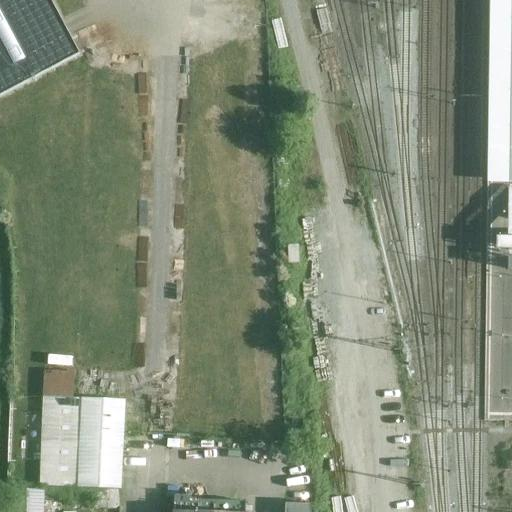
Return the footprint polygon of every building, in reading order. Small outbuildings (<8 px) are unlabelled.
[(0,0),(0,93),(81,51),(68,27),(53,0),(0,0)] [(511,0),(492,0),(493,19),(491,188),(511,188),(511,0)] [(511,188),(509,188),(508,238),(508,242),(498,242),(498,249),(498,256),(509,256),(509,263),(509,275),(511,275),(511,188)] [(124,489),(128,401),(44,397),(40,486),(124,489)] [(44,511),(45,491),(12,490),(11,511),(44,511)] [(250,511),(250,502),(177,500),(176,511),(250,511)] [(308,511),(307,504),(285,503),(284,511),(308,511)]
